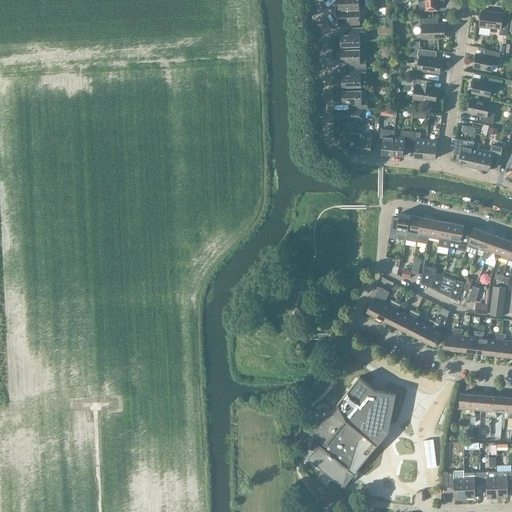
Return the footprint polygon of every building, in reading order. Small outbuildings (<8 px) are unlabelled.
[(338,0),(338,2),(335,3),(336,9),(360,8),(365,8),(365,0),(338,0)] [(425,0),(419,1),(419,10),(438,10),(437,0),(425,0)] [(360,24),(360,8),(336,9),(336,15),(339,15),(339,25),(360,24)] [(507,35),(509,20),(502,19),(503,13),(482,10),(480,26),(501,28),(500,34),(507,35)] [(385,17),(377,17),(377,26),(385,26),(385,17)] [(438,17),(420,18),(420,25),(422,25),(423,38),(443,37),(443,24),(438,24),(438,17)] [(360,45),(360,34),(365,34),(365,27),(351,28),(351,34),(341,34),(341,46),(360,45)] [(360,48),(341,49),(342,61),(352,60),(352,66),(366,66),(366,60),(361,60),(360,48)] [(436,59),(437,51),(419,48),(417,56),(420,57),(418,69),(438,72),(440,59),(436,59)] [(491,70),(492,63),(498,65),(501,52),(486,49),(485,55),(477,53),(474,66),(491,70)] [(352,75),(342,75),(342,87),(361,87),(361,86),(361,75),(367,75),(366,68),(352,69),(352,75)] [(502,86),(503,80),(489,77),(488,83),(474,80),(472,92),(490,96),(493,84),(502,86)] [(436,88),(432,87),(433,81),(414,78),(413,85),(416,85),(414,98),(434,101),(436,88)] [(361,90),(342,91),(342,102),(353,102),(353,108),(367,108),(367,101),(361,101),(361,90)] [(480,121),(493,124),(495,113),(488,112),(490,103),(471,98),(468,112),(482,115),(480,121)] [(364,110),(347,111),(348,120),(363,120),(364,110)] [(360,151),(362,133),(363,124),(358,124),(358,132),(345,131),(344,142),(350,142),(349,150),(360,151)] [(486,132),(497,135),(498,128),(487,126),(486,132)] [(393,154),(395,155),(403,155),(404,146),(410,147),(411,131),(401,130),(401,136),(394,136),(393,154)] [(421,132),(411,131),(410,147),(415,147),(414,156),(425,157),(427,139),(420,138),(421,132)] [(371,152),(372,134),(362,133),(360,151),(371,152)] [(382,153),(393,154),(394,136),(383,135),(382,153)] [(467,141),(456,138),(454,153),(460,155),(458,163),(469,165),(473,147),(466,145),(467,141)] [(437,140),(427,139),(425,157),(436,158),(437,140)] [(501,159),(502,147),(491,145),(490,151),(483,149),(479,167),(490,170),(490,168),(498,170),(501,159)] [(483,149),(473,147),(469,165),(479,167),(483,149)] [(406,240),(407,233),(411,215),(400,212),(399,217),(392,216),(390,230),(398,232),(397,236),(399,239),(406,240)] [(421,216),(411,215),(407,233),(406,240),(417,241),(421,216)] [(429,237),(432,218),(421,216),(417,241),(427,243),(429,237)] [(429,237),(439,239),(443,221),(432,218),(429,237)] [(449,248),(450,241),(453,223),(443,221),(439,239),(438,246),(449,248)] [(467,246),(472,233),(463,230),(464,225),(453,223),(450,241),(449,248),(465,251),(467,246)] [(467,245),(478,249),(484,231),(474,227),(472,233),(467,246),(467,245)] [(494,235),(484,231),(478,249),(484,251),(482,257),(486,258),(488,253),(494,235)] [(505,238),(494,235),(488,253),(499,256),(500,253),(499,253),(505,238)] [(499,253),(500,253),(499,256),(508,260),(511,249),(511,240),(505,238),(499,253)] [(392,265),(399,266),(400,260),(393,258),(392,265)] [(420,264),(421,259),(414,258),(413,263),(414,263),(412,272),(417,273),(419,264),(420,264)] [(420,282),(431,287),(434,268),(423,266),(420,282)] [(431,287),(440,292),(444,275),(436,273),(437,268),(434,268),(431,287)] [(402,271),(401,277),(412,280),(414,274),(402,271)] [(440,292),(449,297),(455,279),(444,275),(440,292)] [(464,282),(455,279),(449,297),(457,301),(464,282)] [(377,316),(384,302),(390,291),(379,286),(367,311),(377,316)] [(468,300),(474,302),(479,288),(473,286),(468,300)] [(490,315),(502,316),(506,287),(493,286),(490,315)] [(390,305),(384,302),(377,316),(386,321),(396,302),(392,299),(390,302),(391,304),(390,305)] [(386,321),(396,326),(403,312),(397,309),(397,307),(399,306),(401,304),(396,302),(386,321)] [(481,307),(476,307),(475,313),(486,314),(487,304),(481,303),(481,307)] [(396,326),(406,331),(415,311),(411,309),(410,312),(410,314),(409,315),(403,312),(396,326)] [(406,331),(415,335),(422,322),(416,318),(417,317),(419,316),(420,314),(415,311),(406,331)] [(415,335),(425,340),(435,321),(430,319),(429,321),(429,323),(429,325),(422,322),(415,335)] [(439,323),(435,321),(425,340),(435,345),(442,332),(435,328),(436,327),(438,326),(439,323)] [(452,330),(454,332),(453,334),(446,333),(444,348),(455,349),(458,328),(453,328),(452,330)] [(463,329),(458,328),(455,349),(466,351),(468,335),(461,335),(461,333),(462,332),(463,329)] [(466,351),(477,352),(479,331),(474,330),(474,333),(475,335),(475,336),(468,335),(466,351)] [(487,353),(489,338),(482,337),(482,335),(484,334),(484,331),(479,331),(477,352),(487,353)] [(487,353),(498,355),(501,333),(496,333),(495,335),(497,337),(496,339),(489,338),(487,353)] [(498,355),(509,356),(511,340),(504,340),(504,338),(505,337),(506,334),(501,333),(498,355)] [(365,362),(369,351),(357,347),(353,359),(365,362)] [(314,450),(307,458),(343,487),(362,464),(379,444),(389,431),(390,425),(396,393),(375,389),(359,376),(349,389),(332,410),(312,434),(314,435),(310,449),(314,450)] [(460,393),(459,408),(467,409),(467,410),(465,412),(465,414),(470,415),(472,394),(460,393)] [(474,409),(481,410),(482,394),(472,394),(470,415),(475,415),(475,412),(474,411),(474,409)] [(486,416),(491,417),(493,395),(482,394),(481,410),(488,410),(488,412),(486,413),(486,416)] [(495,411),(503,412),(504,396),(493,395),(491,417),(497,417),(497,414),(495,413),(495,411)] [(511,396),(504,396),(503,412),(510,412),(510,414),(508,415),(508,418),(511,418),(511,396)] [(414,448),(422,413),(403,409),(395,444),(414,448)] [(433,439),(423,440),(426,464),(427,468),(437,467),(436,463),(433,439)] [(448,486),(454,485),(454,499),(465,499),(465,497),(464,478),(464,470),(454,470),(454,472),(448,473),(448,486)] [(511,470),(497,471),(497,477),(498,496),(508,496),(508,484),(511,483),(511,470)] [(497,477),(497,471),(480,472),(481,485),(487,484),(487,498),(498,498),(498,496),(497,477)] [(475,485),(481,485),(480,472),(470,472),(470,477),(464,478),(465,497),(475,497),(475,485)]
